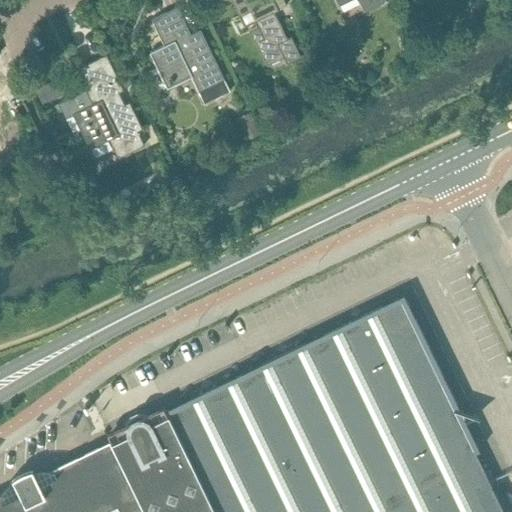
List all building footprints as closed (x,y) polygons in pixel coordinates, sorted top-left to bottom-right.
[(232,0),(245,26),(256,21),(258,26),(249,30),(255,42),(256,42),(267,65),(284,57),(288,64),(301,57),(292,37),(287,39),(274,12),(278,9),(273,0),(232,0)] [(349,0),(358,0),(364,11),(385,1),(384,0),(336,0),(339,5),(349,0)] [(487,5),(480,9),(483,15),(485,20),(497,14),(492,3),(487,5)] [(200,29),(190,34),(177,7),(152,19),(164,45),(150,53),(167,88),(191,77),(204,103),(230,91),(200,29)] [(154,28),(142,36),(150,49),(162,42),(154,28)] [(413,32),(403,36),(407,49),(417,45),(413,32)] [(72,97),(59,103),(66,116),(73,113),(79,127),(89,148),(109,139),(117,158),(144,145),(137,131),(142,129),(129,102),(124,105),(118,92),(123,89),(119,81),(106,54),(75,69),(85,90),(72,97)] [(35,88),(42,103),(65,92),(58,77),(35,88)] [(112,433),(108,435),(145,511),(505,511),(491,482),(490,470),(484,470),(474,449),(401,299),(323,338),(322,335),(321,333),(314,336),(251,366),(250,367),(244,370),(169,406),(162,409),(151,415),(144,412),(137,412),(130,415),(125,421),(123,428),(112,433)] [(0,494),(0,511),(143,511),(110,441),(78,457),(53,469),(36,477),(33,469),(32,469),(27,470),(22,472),(17,475),(12,478),(13,479),(16,486),(0,494)]
